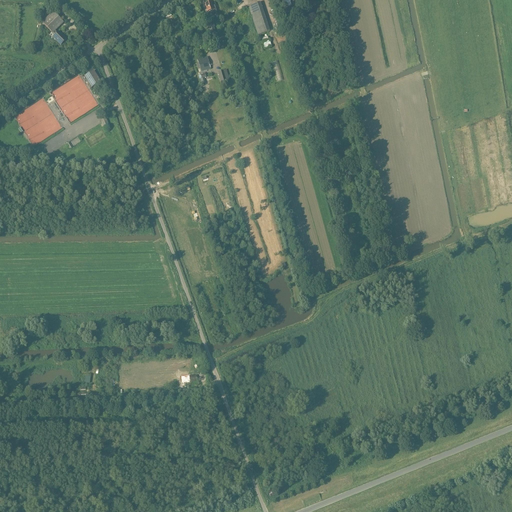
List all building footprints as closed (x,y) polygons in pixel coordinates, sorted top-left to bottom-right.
[(293,8),(286,10),(288,17),(302,13),(299,1),(296,1),(293,8)] [(213,6),(211,2),(205,4),(208,15),(217,13),(215,6),(213,6)] [(260,3),(248,7),(258,35),(270,31),(260,3)] [(42,23),(52,34),(64,23),(53,12),(42,23)] [(211,19),(207,20),(211,36),(215,34),(213,27),(212,24),(211,19)] [(66,40),(59,32),(53,37),(60,45),(66,40)] [(269,40),(262,42),(264,49),(271,47),(269,40)] [(207,59),(198,61),(201,72),(210,70),(207,59)] [(202,75),(201,72),(200,73),(199,70),(196,71),(198,75),(199,80),(206,77),(205,74),(202,75)] [(100,82),(93,71),(85,77),(92,88),(100,82)] [(276,497),(274,490),(268,492),(271,499),(276,497)]
